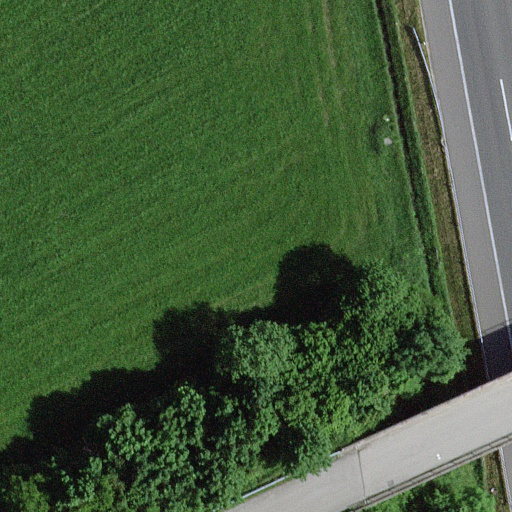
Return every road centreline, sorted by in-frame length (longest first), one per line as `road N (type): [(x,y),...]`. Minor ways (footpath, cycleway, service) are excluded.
road 1 (unclassified): [(281,511),(511,406)]
road 2 (motorway): [(487,0),(511,138)]
